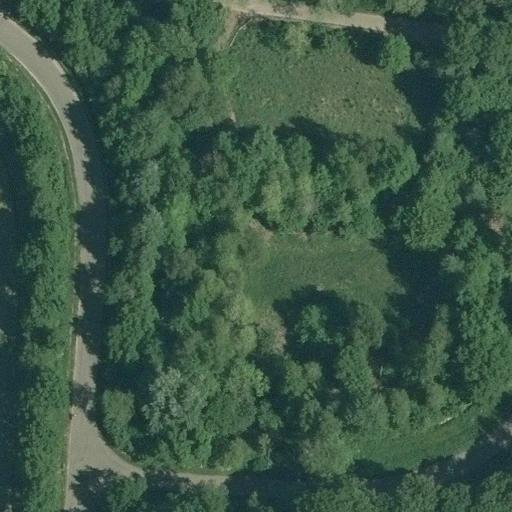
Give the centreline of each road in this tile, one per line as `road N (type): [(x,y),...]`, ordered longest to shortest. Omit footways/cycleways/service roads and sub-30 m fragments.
road 1 (unclassified): [(79,482),(95,286),(89,165),(72,106),(46,62),(0,21)]
road 2 (unclassified): [(79,482),(366,489),(445,471),(511,427)]
road 3 (unknown): [(469,38),(388,104),(348,110),(300,95),(266,67),(259,28),(267,5)]
road 4 (unclassified): [(511,43),(236,0)]
